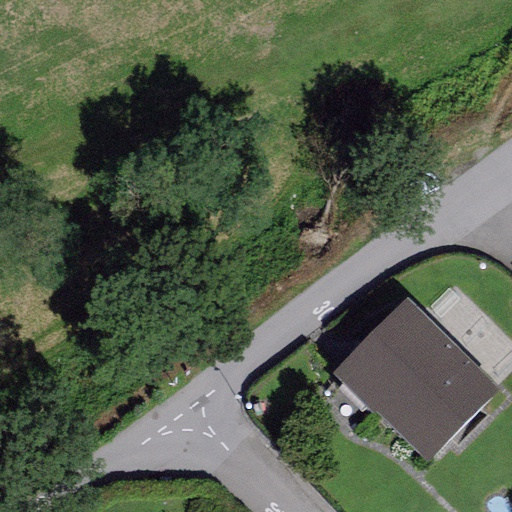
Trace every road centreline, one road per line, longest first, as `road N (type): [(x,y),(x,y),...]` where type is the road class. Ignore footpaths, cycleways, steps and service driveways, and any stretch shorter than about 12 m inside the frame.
road 1 (unclassified): [(179,409),(511,164)]
road 2 (unclassified): [(39,511),(179,409)]
road 3 (residential): [(179,409),(282,511)]
